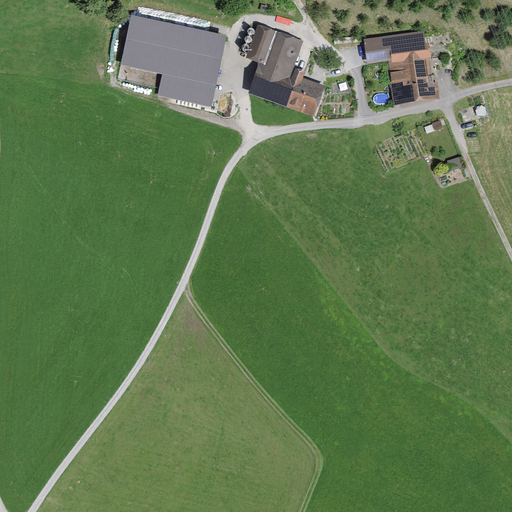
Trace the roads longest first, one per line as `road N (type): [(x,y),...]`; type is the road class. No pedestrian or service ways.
road 1 (track): [(32,511),(151,344),(229,166),(249,143),(511,81)]
road 2 (track): [(301,511),(316,472),(315,447),(231,354),(184,281)]
road 3 (track): [(444,101),(511,262)]
road 4 (track): [(296,0),(324,42),(356,69),(366,119)]
